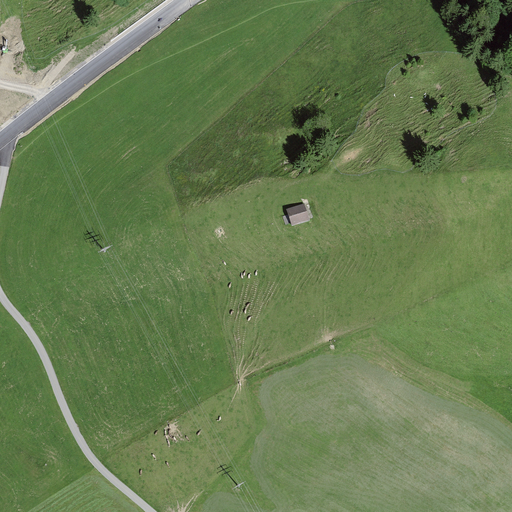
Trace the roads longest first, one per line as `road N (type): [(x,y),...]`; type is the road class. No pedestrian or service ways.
road 1 (residential): [(0,291),(46,360),(88,453),(148,511)]
road 2 (tertiary): [(184,0),(4,138)]
